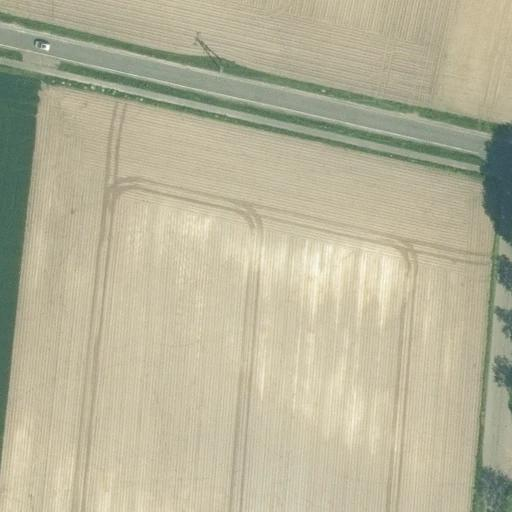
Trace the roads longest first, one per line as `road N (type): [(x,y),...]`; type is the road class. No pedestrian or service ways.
road 1 (tertiary): [(0,36),(511,153)]
road 2 (unclassified): [(511,157),(492,511)]
